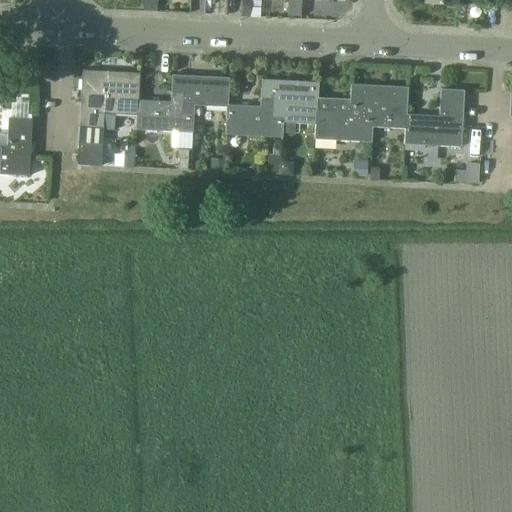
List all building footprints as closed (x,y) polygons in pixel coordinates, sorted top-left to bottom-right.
[(261,0),(242,0),(242,15),(261,16),(261,0)] [(83,70),(82,92),(81,100),(99,101),(99,106),(104,106),(105,100),(137,102),(138,102),(138,100),(139,100),(140,73),(83,70)] [(172,75),(171,94),(182,95),(181,112),(194,113),(194,105),(227,107),(228,107),(228,104),(230,78),(172,75)] [(261,79),(260,99),(272,99),(271,117),(284,118),(284,110),(317,112),(317,109),(318,109),(319,82),(261,79)] [(351,84),(350,104),(362,104),(361,122),(373,123),(374,115),(406,116),(407,117),(407,114),(409,87),(351,84)] [(464,90),(441,89),(440,100),(464,101),(464,90)] [(170,101),(139,100),(138,100),(138,102),(137,102),(136,129),(193,132),(194,113),(181,112),(182,95),(171,94),(170,101)] [(260,106),(228,104),(228,107),(227,107),(225,134),(283,137),(284,118),(271,117),(272,99),(260,99),(260,106)] [(372,142),(373,123),(361,122),(362,104),(350,104),(350,100),(319,99),(318,109),(317,109),(317,112),(315,139),(372,142)] [(99,101),(81,100),(81,114),(104,115),(104,106),(99,106),(99,101)] [(464,101),(440,100),(439,110),(444,110),(443,114),(463,115),(464,101)] [(439,116),(407,114),(407,117),(406,116),(405,144),(461,147),(463,115),(443,114),(444,110),(439,110),(439,116)] [(104,115),(81,114),(80,127),(103,128),(104,115)] [(8,118),(7,130),(31,131),(31,119),(8,118)] [(102,144),(103,128),(80,127),(79,143),(93,144),(102,144)] [(31,131),(7,130),(7,139),(12,139),(12,144),(30,145),(31,131)] [(7,145),(0,145),(0,174),(28,176),(30,145),(12,144),(12,139),(7,139),(7,145)] [(79,143),(78,163),(92,164),(101,164),(102,154),(102,144),(93,144),(79,143)] [(134,166),(134,145),(127,145),(126,165),(134,166)] [(478,183),(479,163),(466,162),(466,170),(453,170),(453,183),(478,183)]
